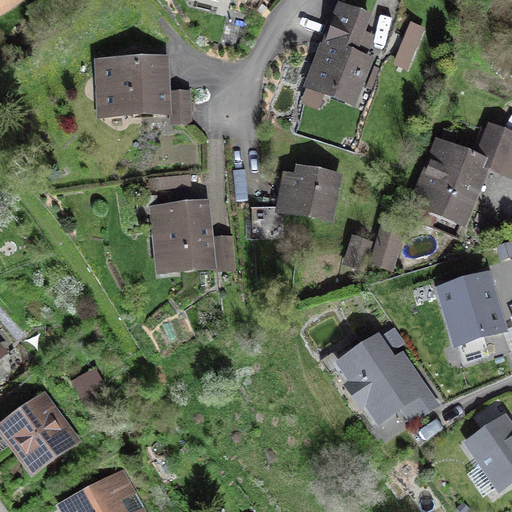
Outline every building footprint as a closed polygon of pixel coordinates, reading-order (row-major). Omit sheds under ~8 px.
[(0,0),(0,26),(42,0),(0,0)] [(181,0),(218,9),(219,0),(181,0)] [(361,42),(368,22),(337,11),(307,95),(310,96),(306,108),(319,113),(322,102),(357,115),(381,49),(361,42)] [(411,77),(426,39),(411,33),(396,72),(411,77)] [(165,66),(94,69),(96,124),(168,121),(165,66)] [(190,101),(172,102),(174,129),(191,128),(190,101)] [(511,183),(511,145),(494,138),(480,171),(511,183)] [(480,171),(439,155),(417,212),(459,228),(480,171)] [(333,228),(341,184),(295,177),(294,184),(283,182),(277,219),(333,228)] [(208,211),(150,217),(156,282),(215,277),(208,211)] [(393,276),(404,234),(383,229),(372,271),(393,276)] [(232,246),(217,247),(220,279),(235,278),(232,246)] [(364,278),(369,252),(353,249),(348,274),(364,278)] [(484,278),(444,291),(460,343),(500,330),(484,278)] [(0,361),(10,353),(0,340),(0,361)] [(379,342),(345,365),(380,418),(409,399),(418,413),(433,403),(405,362),(397,368),(379,342)] [(95,377),(74,390),(95,425),(116,412),(95,377)] [(45,398),(0,430),(0,449),(25,483),(78,445),(45,398)] [(511,436),(506,426),(473,446),(497,486),(511,477),(511,436)] [(144,511),(126,477),(60,511),(144,511)]
